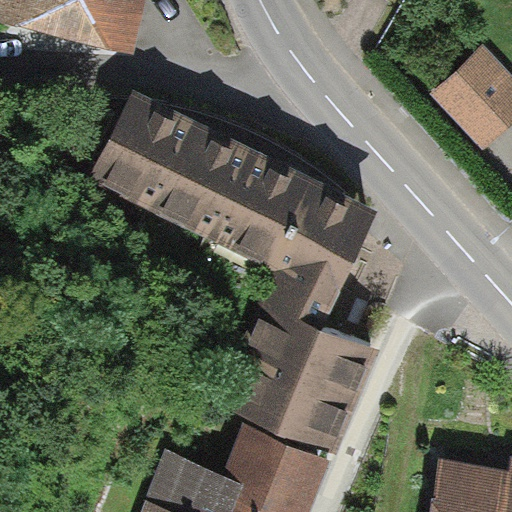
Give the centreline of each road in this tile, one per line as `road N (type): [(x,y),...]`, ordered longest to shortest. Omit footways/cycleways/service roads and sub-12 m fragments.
road 1 (tertiary): [(511,300),(345,116),(260,0)]
road 2 (track): [(0,63),(249,81),(292,50)]
